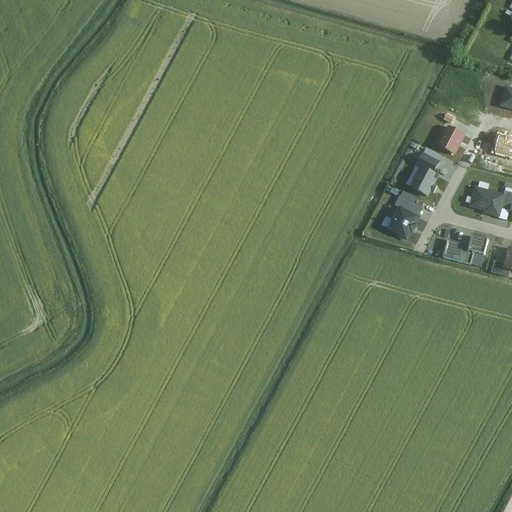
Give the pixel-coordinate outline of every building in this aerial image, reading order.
[(511,88),(505,87),(500,106),(511,109),(511,88)] [(444,121),(451,124),(454,117),(448,114),(444,121)] [(438,146),(454,154),(465,135),(449,126),(438,146)] [(511,138),(499,135),(494,152),(511,156),(511,138)] [(438,165),(422,157),(415,170),(418,172),(432,178),(438,165)] [(432,178),(418,172),(407,194),(425,203),(436,180),(432,178)] [(503,199),(474,192),(469,212),(482,215),(481,218),(497,222),(499,213),(503,199)] [(507,215),(511,198),(504,196),(503,199),(499,213),(507,215)] [(419,212),(399,201),(392,212),(396,214),(413,224),(419,212)] [(413,224),(396,214),(384,236),(403,246),(415,224),(413,224)] [(480,262),(485,243),(469,239),(467,248),(464,258),(471,260),(480,262)] [(467,248),(446,242),(441,262),(468,269),(471,260),(464,258),(467,248)] [(511,253),(507,252),(504,269),(502,277),(511,279),(511,253)] [(504,269),(492,265),(488,277),(500,280),(502,277),(504,269)]
